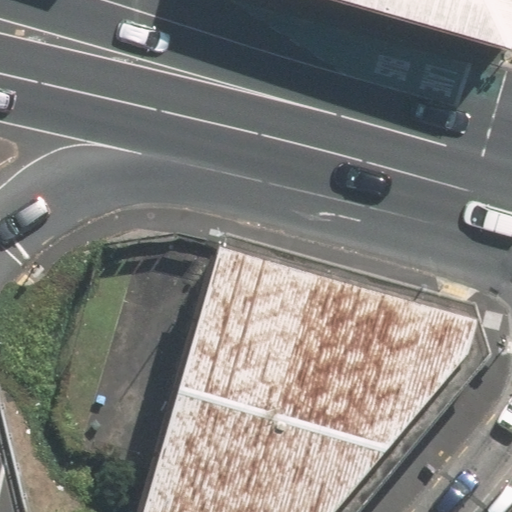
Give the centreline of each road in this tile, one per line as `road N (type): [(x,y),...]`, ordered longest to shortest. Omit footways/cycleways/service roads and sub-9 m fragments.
road 1 (motorway): [(279,114),(112,156),(0,226)]
road 2 (primary): [(0,35),(279,114)]
road 3 (primary): [(279,114),(511,180)]
